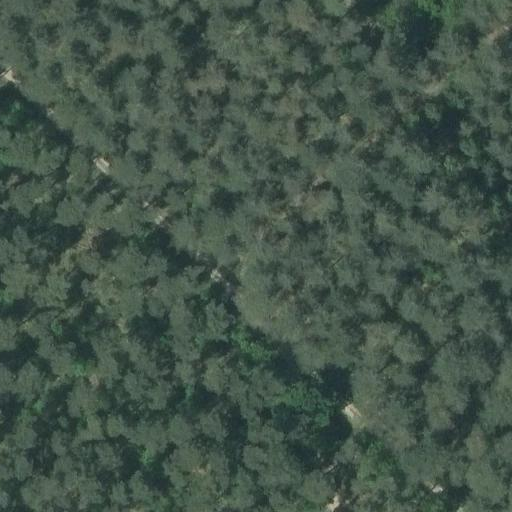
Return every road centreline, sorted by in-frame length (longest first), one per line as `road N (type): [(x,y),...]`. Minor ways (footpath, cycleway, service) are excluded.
road 1 (track): [(214,286),(511,27)]
road 2 (track): [(214,286),(0,78)]
road 3 (track): [(442,511),(293,363)]
road 4 (track): [(327,511),(293,407),(293,363)]
